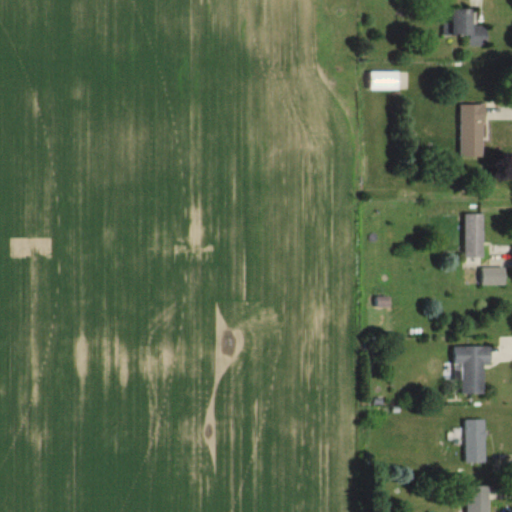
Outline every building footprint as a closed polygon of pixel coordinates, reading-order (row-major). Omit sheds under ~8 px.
[(448,36),(465,36),(465,47),(484,47),(484,27),(470,26),(470,10),(449,10),(448,36)] [(368,90),(406,90),(406,72),(368,72),(368,90)] [(481,159),(481,105),(458,105),(458,159),(481,159)] [(462,215),(462,265),(481,265),(481,215),(462,215)] [(481,269),(481,286),(503,286),(503,269),(481,269)] [(451,382),(459,382),(459,395),(481,395),(481,367),(488,367),(488,347),(451,347),(451,382)] [(483,465),(483,421),(462,421),(462,465),(483,465)] [(486,511),(486,488),(464,488),(464,511),(486,511)]
